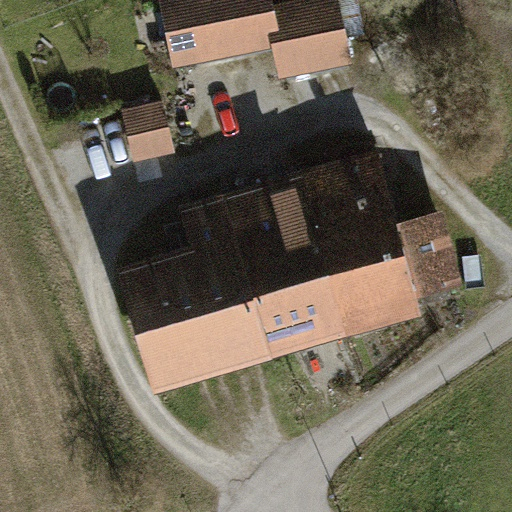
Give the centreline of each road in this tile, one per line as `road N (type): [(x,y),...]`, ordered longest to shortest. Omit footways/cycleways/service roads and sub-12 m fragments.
road 1 (track): [(102,315),(100,257),(136,206),(310,123),(344,115),(387,127),(511,250)]
road 2 (track): [(511,323),(324,448),(262,502)]
road 3 (track): [(102,315),(0,66)]
road 4 (track): [(262,502),(157,417),(102,315)]
